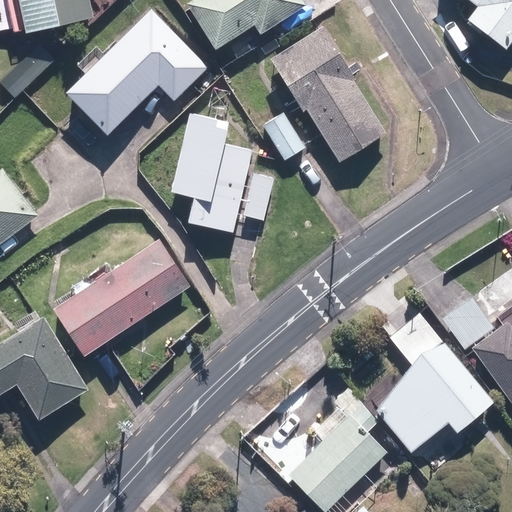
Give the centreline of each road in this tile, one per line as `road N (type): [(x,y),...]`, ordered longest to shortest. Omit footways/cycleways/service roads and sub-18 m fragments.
road 1 (residential): [(500,173),(384,247),(283,327),(167,434),(99,511)]
road 2 (residential): [(391,0),(500,173)]
